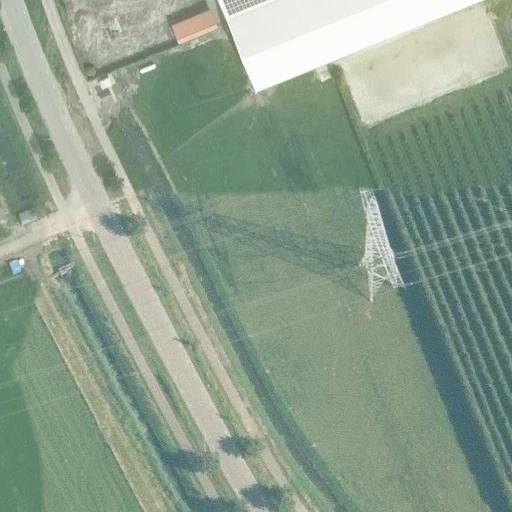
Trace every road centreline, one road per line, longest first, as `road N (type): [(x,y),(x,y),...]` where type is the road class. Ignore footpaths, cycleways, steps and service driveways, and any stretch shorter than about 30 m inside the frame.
road 1 (tertiary): [(261,511),(207,432),(93,213)]
road 2 (tertiary): [(93,213),(10,0)]
